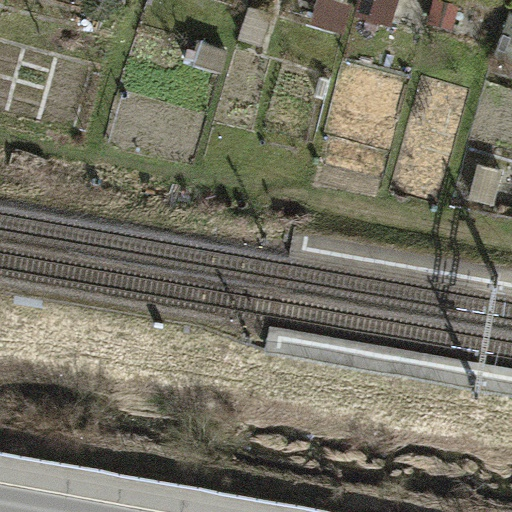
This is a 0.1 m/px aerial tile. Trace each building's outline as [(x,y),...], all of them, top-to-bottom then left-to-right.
[(331,1),(328,0),(312,0),(308,11),(324,17),(331,1)] [(270,17),(250,12),(244,35),(264,40),(270,17)] [(511,16),(502,39),(511,43),(511,16)] [(82,32),(60,24),(57,32),(79,40),(82,32)] [(346,125),(331,121),(320,162),(335,166),(346,125)]
